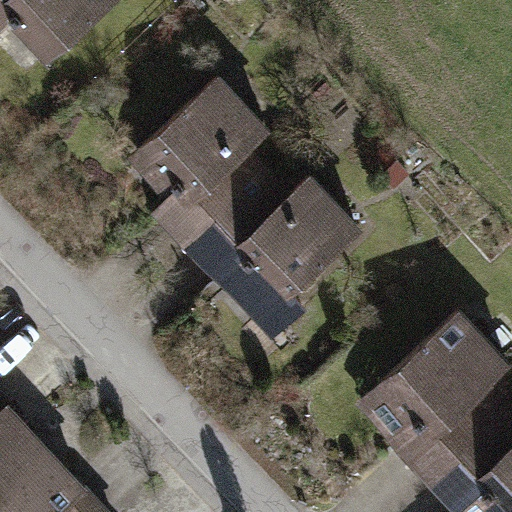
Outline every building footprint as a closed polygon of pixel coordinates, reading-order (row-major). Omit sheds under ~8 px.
[(0,0),(0,23),(10,15),(47,55),(107,0),(0,0)] [(218,75),(141,146),(178,186),(157,204),(183,232),(235,184),(232,180),(257,157),(245,144),(265,126),(218,75)] [(249,199),(197,247),(260,315),(357,225),(309,174),(289,192),(278,180),(252,203),(249,199)] [(382,380),(364,397),(400,436),(398,438),(423,466),(476,417),(473,414),(498,391),(486,378),(506,360),(459,308),(382,379),(382,380)] [(0,484),(44,444),(0,396),(0,484)] [(489,432),(437,480),(466,511),(511,511),(511,418),(493,436),(489,432)] [(107,511),(44,444),(0,484),(0,511),(107,511)]
